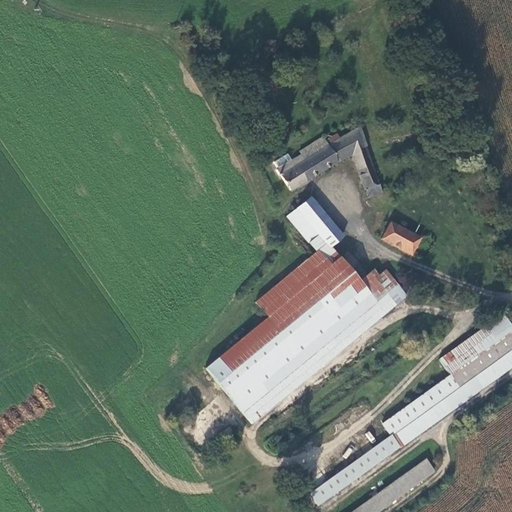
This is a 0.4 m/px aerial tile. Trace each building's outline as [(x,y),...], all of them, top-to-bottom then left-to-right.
[(360,126),(327,145),(337,162),(351,154),(368,197),(382,191),(360,126)] [(322,137),(299,150),(302,154),(304,159),(327,145),(322,137)] [(304,159),(302,154),(292,160),(279,167),(277,168),(290,190),(337,162),(327,145),(304,159)] [(275,161),(279,167),(292,160),(288,154),(275,161)] [(343,236),(310,197),(296,208),(297,209),(329,248),(329,247),(343,236)] [(359,281),(329,247),(329,248),(297,209),(287,216),(317,252),(255,302),(267,317),(205,368),(250,420),(260,412),(255,394),(292,385),(403,294),(384,271),(374,279),(369,273),(359,281)] [(381,239),(410,255),(420,238),(390,222),(384,232),(381,239)] [(439,360),(449,375),(511,329),(501,315),(439,360)] [(382,423),(390,435),(511,348),(511,329),(449,375),(404,407),(382,423)] [(397,445),(511,364),(511,348),(390,435),(397,445)] [(260,412),(270,404),(271,401),(273,399),(275,398),(278,397),(279,397),(292,385),(255,394),(260,412)] [(371,409),(382,423),(404,407),(394,392),(371,409)] [(397,445),(390,435),(308,494),(317,505),(391,453),(397,445)] [(425,459),(350,511),(373,511),(433,470),(425,459)]
